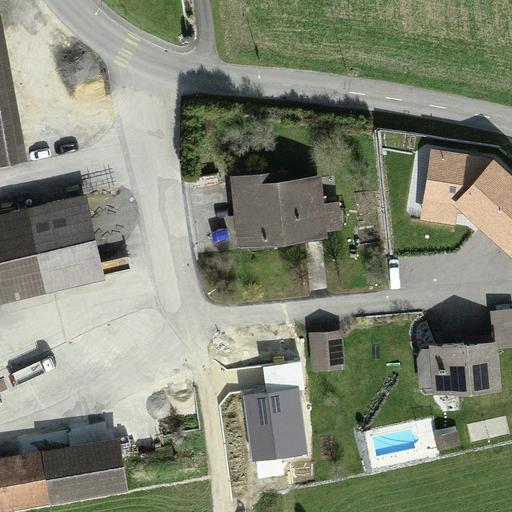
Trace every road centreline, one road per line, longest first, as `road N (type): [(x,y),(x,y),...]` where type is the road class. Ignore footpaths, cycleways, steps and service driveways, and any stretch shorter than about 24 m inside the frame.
road 1 (tertiary): [(61,0),(103,39),(168,68),(511,124)]
road 2 (track): [(142,60),(185,319),(201,354),(229,511)]
road 3 (track): [(0,442),(63,418),(194,339)]
road 4 (track): [(159,161),(0,194)]
